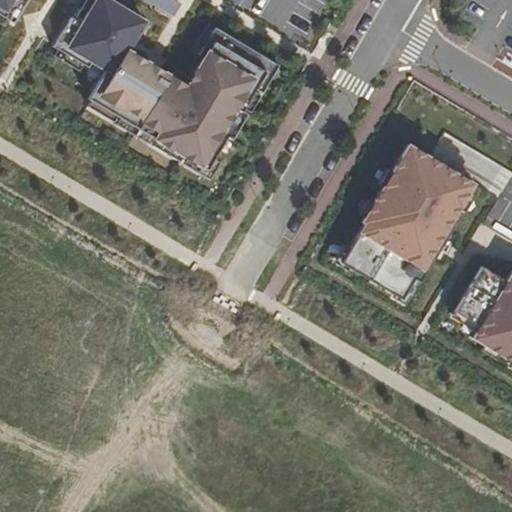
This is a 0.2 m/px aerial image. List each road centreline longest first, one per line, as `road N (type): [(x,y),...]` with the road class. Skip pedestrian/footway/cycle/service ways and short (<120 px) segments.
road 1 (unclassified): [(0,153),(511,455)]
road 2 (residential): [(269,230),(387,24)]
road 3 (residential): [(387,24),(511,95)]
